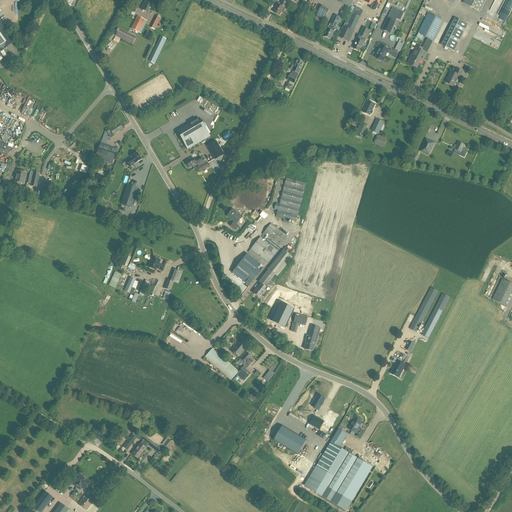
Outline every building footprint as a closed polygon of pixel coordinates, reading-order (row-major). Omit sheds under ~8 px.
[(152,0),(145,0),(141,9),(149,14),(156,1),(152,0)] [(279,3),(274,12),(280,16),(282,13),(283,13),(285,9),(286,8),(285,8),(287,3),(283,0),(282,0),(281,4),(279,3)] [(381,0),(358,0),(372,7),(371,9),(371,10),(374,11),(376,11),(381,0)] [(463,0),(462,3),(479,12),(484,0),(463,0)] [(322,6),(317,15),(324,19),(329,10),(322,6)] [(339,37),(349,42),(360,18),(364,11),(356,8),(353,14),(348,25),(345,23),(339,37)] [(388,18),(382,30),(390,34),(391,32),(396,22),(394,22),(399,11),(393,8),(388,18)] [(429,14),(418,33),(434,41),(444,22),(429,14)] [(330,23),(330,24),(336,27),(337,26),(341,18),(334,15),(330,23)] [(137,16),(131,28),(138,32),(144,20),(137,16)] [(455,18),(441,45),(454,51),(467,25),(455,18)] [(0,22),(0,52),(14,42),(0,22)] [(328,29),(324,37),(327,38),(328,39),(329,40),(330,39),(330,40),(332,37),(335,39),(336,37),(335,36),(333,35),(334,32),(335,30),(338,31),(340,27),(337,26),(336,27),(330,24),(329,27),(328,29)] [(363,28),(359,36),(366,39),(369,31),(363,28)] [(119,29),(115,36),(133,45),(136,38),(119,29)] [(471,38),(485,43),(487,37),(480,34),(479,37),(472,34),(471,38)] [(161,37),(149,62),(154,64),(166,40),(161,37)] [(423,48),(422,51),(427,54),(433,42),(428,39),(424,47),(423,47),(423,48)] [(364,43),(357,40),(353,49),(359,52),(361,49),(361,50),(364,43)] [(459,45),(456,53),(461,56),(464,47),(459,45)] [(381,46),(375,58),(377,59),(377,60),(380,61),(381,60),(383,61),(387,53),(396,57),(398,53),(391,50),(391,51),(388,50),(381,46)] [(417,46),(408,63),(417,68),(421,60),(424,61),(427,54),(422,51),(423,48),(417,46)] [(293,71),(295,72),(294,75),(297,77),(299,74),(304,64),(301,62),(302,61),(299,60),(298,61),(297,60),(295,65),(293,64),(291,69),(293,70),(293,71)] [(451,72),(446,83),(454,87),(460,76),(461,77),(463,72),(458,69),(455,74),(451,72)] [(287,84),(286,88),(291,91),(292,88),(298,77),(297,77),(294,75),(291,74),(288,80),(290,81),(288,84),(287,84)] [(368,101),(363,112),(370,116),(371,113),(372,114),(373,112),(372,111),(376,104),(368,101)] [(180,130),(177,132),(178,134),(187,149),(187,150),(210,137),(210,136),(210,137),(199,119),(198,120),(197,120),(190,124),(180,130)] [(376,119),(371,130),(379,134),(385,123),(376,119)] [(119,122),(106,130),(108,133),(109,134),(111,133),(113,136),(124,130),(119,122)] [(360,123),(357,131),(364,134),(367,126),(360,123)] [(106,130),(100,144),(105,146),(109,137),(106,136),(108,133),(106,130)] [(377,136),(375,141),(375,145),(383,148),(385,147),(388,141),(387,138),(379,135),(377,136)] [(427,139),(421,150),(428,154),(434,143),(427,139)] [(94,146),(81,141),(77,151),(90,156),(94,146)] [(211,144),(207,146),(210,152),(215,160),(223,155),(216,141),(215,141),(211,144)] [(0,142),(0,153),(4,155),(5,153),(7,154),(12,151),(13,147),(0,142)] [(455,145),(453,148),(455,149),(461,152),(462,152),(465,145),(459,142),(457,146),(455,145)] [(100,144),(95,158),(109,164),(111,159),(113,160),(117,150),(105,146),(100,144)] [(130,159),(126,162),(129,167),(133,164),(135,163),(141,160),(138,155),(137,153),(131,157),(132,158),(130,159)] [(192,161),(187,163),(189,166),(192,170),(194,169),(195,172),(202,167),(201,165),(202,165),(200,161),(200,160),(198,156),(191,160),(192,161)] [(195,172),(194,172),(196,175),(197,177),(201,175),(206,172),(203,167),(202,167),(195,172)] [(16,174),(14,182),(24,184),(26,173),(17,171),(16,171),(16,172),(15,174),(16,174)] [(30,173),(28,183),(31,184),(31,186),(36,187),(39,174),(38,173),(37,173),(36,172),(35,173),(33,173),(30,173)] [(286,178),(284,185),(304,191),(306,183),(286,178)] [(3,181),(2,187),(14,189),(15,184),(3,181)] [(44,182),(40,198),(48,199),(51,184),(44,182)] [(132,208),(138,188),(128,185),(122,205),(131,208),(132,208)] [(284,185),(283,191),(303,197),(304,191),(284,185)] [(283,191),(281,198),(301,203),(303,197),(283,191)] [(281,198),(279,204),(299,210),(301,203),(281,198)] [(276,203),(274,210),(277,211),(297,216),(299,210),(279,204),(276,203)] [(232,209),(227,216),(234,222),(230,226),(236,230),(239,226),(235,224),(236,223),(241,216),(232,209)] [(283,219),(289,221),(296,222),(297,216),(277,211),(276,217),(283,219)] [(271,223),(262,235),(265,237),(263,239),(265,241),(267,239),(279,248),(289,237),(271,223)] [(260,237),(250,249),(262,258),(268,263),(278,251),(265,241),(263,239),(260,237)] [(268,269),(277,277),(292,258),(288,254),(291,251),(286,247),(268,269)] [(247,254),(232,273),(249,286),(264,267),(247,254)] [(126,256),(122,265),(127,267),(131,258),(126,256)] [(153,257),(148,267),(156,271),(157,268),(161,270),(163,265),(159,264),(161,260),(153,257)] [(277,277),(268,269),(268,270),(269,270),(259,282),(261,284),(259,287),(258,287),(253,293),(259,298),(264,292),(267,289),(265,288),(275,275),(277,277)] [(115,272),(109,286),(115,289),(122,275),(115,272)] [(500,303),(506,306),(509,307),(511,301),(511,283),(503,279),(493,300),(500,303)] [(145,280),(139,295),(144,297),(148,287),(148,288),(151,283),(145,280)] [(130,281),(125,293),(132,296),(135,288),(133,287),(134,282),(130,281)] [(152,285),(149,293),(155,295),(160,283),(156,281),(154,286),(152,285)] [(431,288),(409,329),(417,333),(438,292),(431,288)] [(442,294),(421,335),(428,339),(450,298),(442,294)] [(293,310),(280,303),(271,321),(285,328),(293,310)] [(318,305),(316,312),(326,315),(329,309),(318,305)] [(303,326),(305,316),(293,314),(291,323),(303,326)] [(306,340),(304,349),(313,352),(314,347),(315,347),(318,335),(316,334),(318,328),(311,326),(307,341),(306,340)] [(239,341),(231,351),(238,357),(247,348),(239,341)] [(212,349),(205,357),(231,380),(236,375),(244,381),(250,374),(243,367),(238,372),(212,349)] [(246,352),(240,359),(242,361),(241,362),(243,364),(244,363),(248,366),(253,362),(250,359),(252,357),(246,352)] [(398,362),(391,373),(399,377),(405,366),(398,362)] [(318,394),(311,406),(318,411),(325,399),(318,394)] [(315,417),(310,424),(319,430),(324,422),(315,417)] [(362,422),(356,418),(349,429),(356,434),(355,436),(359,438),(364,431),(359,429),(358,428),(362,422)] [(283,427),(275,440),(298,454),(306,441),(283,427)] [(316,467),(305,486),(345,510),(369,470),(355,463),(358,459),(351,455),(353,451),(347,447),(345,451),(338,447),(346,434),(339,429),(316,467)] [(132,435),(123,447),(128,451),(136,439),(139,440),(140,439),(142,441),(137,447),(140,449),(141,448),(144,450),(147,445),(159,453),(162,449),(142,435),(137,432),(134,436),(132,435)] [(97,433),(94,438),(102,443),(105,437),(97,433)] [(86,439),(84,441),(95,449),(97,446),(86,439)] [(168,439),(163,445),(168,449),(173,442),(168,439)] [(137,447),(132,455),(137,459),(144,450),(141,448),(140,449),(137,447)] [(75,482),(73,485),(80,489),(81,487),(82,487),(84,489),(87,486),(88,486),(90,484),(90,483),(90,482),(90,481),(80,473),(79,474),(77,474),(76,476),(76,477),(76,478),(74,481),(75,482)] [(44,492),(32,508),(36,511),(42,511),(53,498),(44,492)] [(86,494),(78,504),(87,511),(94,500),(86,494)]
